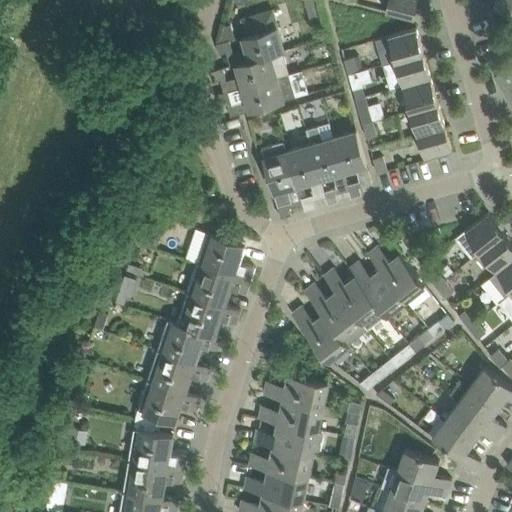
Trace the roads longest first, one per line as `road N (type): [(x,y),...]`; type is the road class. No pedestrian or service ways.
road 1 (residential): [(204,511),(225,412),(281,239)]
road 2 (residential): [(281,239),(233,202),(200,94),(196,57),(210,0)]
road 3 (residential): [(281,239),(500,170)]
road 4 (residential): [(500,170),(450,0)]
